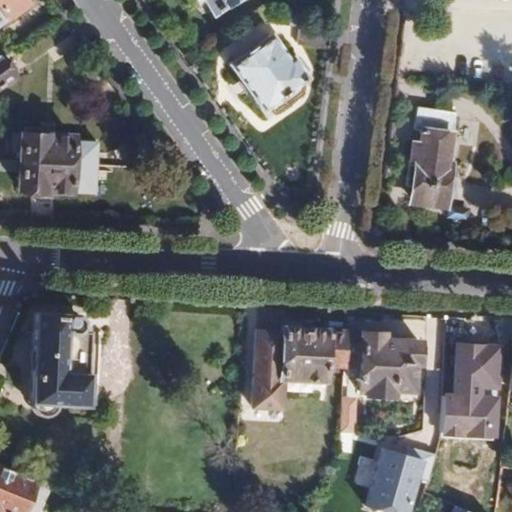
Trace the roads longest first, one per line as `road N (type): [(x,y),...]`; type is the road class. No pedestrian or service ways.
road 1 (residential): [(91,0),(277,264)]
road 2 (residential): [(343,270),(372,0)]
road 3 (residential): [(17,254),(277,264)]
road 4 (residential): [(343,270),(511,280)]
